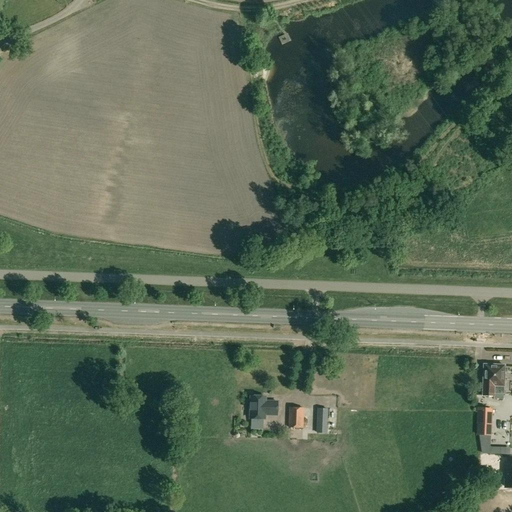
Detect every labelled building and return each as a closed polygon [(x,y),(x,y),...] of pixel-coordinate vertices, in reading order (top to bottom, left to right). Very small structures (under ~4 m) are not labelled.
[(504,387),(504,365),(484,365),(483,396),(493,397),(494,393),(503,393),(503,387),(504,387)] [(275,415),(276,401),(262,400),(263,396),(250,396),(250,418),(262,418),(262,415),(275,415)] [(492,436),(493,408),(478,407),(477,435),(492,436)] [(289,408),(289,428),(303,428),(303,409),(289,408)] [(256,439),(268,438),(267,429),(255,430),(256,439)] [(500,448),(490,447),(489,455),(499,456),(500,448)]
